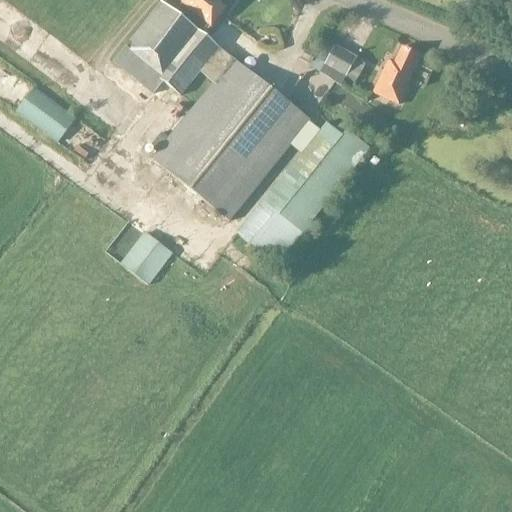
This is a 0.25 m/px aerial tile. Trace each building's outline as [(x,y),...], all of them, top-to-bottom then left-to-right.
[(228,224),(309,122),(202,36),(209,27),(209,26),(223,9),(211,0),(185,0),(182,4),(173,14),(159,3),(124,48),(124,47),(112,64),(152,96),(162,85),(193,107),(150,160),(228,224)] [(53,40),(43,42),(52,85),(72,81),(77,108),(105,102),(100,76),(85,79),(80,58),(58,62),(53,40)] [(401,47),(394,64),(388,61),(372,94),(399,107),(423,57),(401,47)] [(335,48),(322,70),(342,82),(345,77),(355,83),(365,66),(335,48)] [(310,63),(313,55),(304,51),(300,59),(310,63)] [(0,92),(3,95),(12,80),(0,71),(0,92)] [(15,114),(57,145),(76,120),(34,89),(15,114)] [(371,152),(345,130),(340,127),(335,133),(326,125),(236,234),(277,267),(371,152)] [(374,167),(377,162),(372,158),(369,163),(374,167)] [(121,266),(148,287),(172,255),(144,234),(121,266)]
